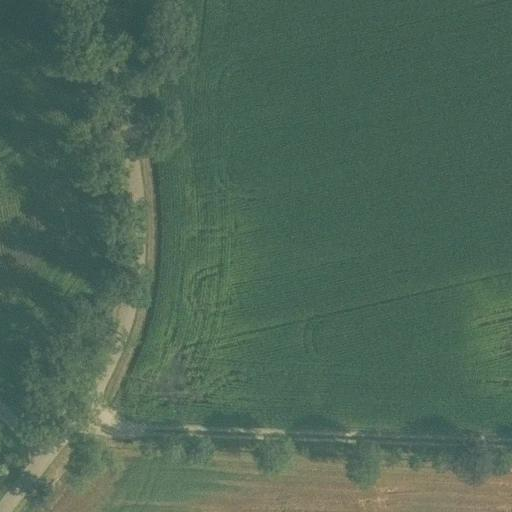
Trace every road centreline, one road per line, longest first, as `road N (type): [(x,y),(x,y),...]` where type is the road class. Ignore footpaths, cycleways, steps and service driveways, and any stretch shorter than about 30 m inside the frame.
road 1 (tertiary): [(1,511),(93,390),(134,293),(138,257),(104,0)]
road 2 (track): [(69,427),(511,444)]
